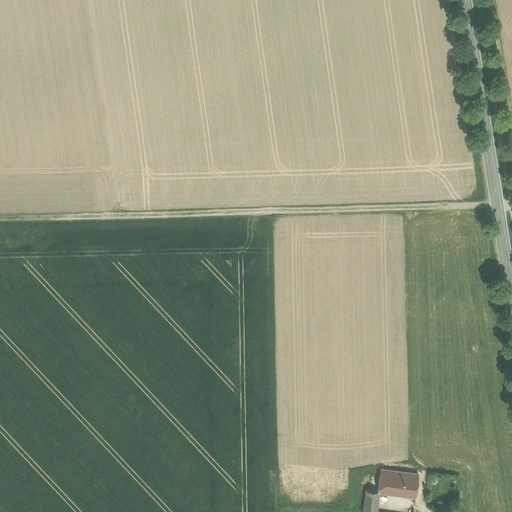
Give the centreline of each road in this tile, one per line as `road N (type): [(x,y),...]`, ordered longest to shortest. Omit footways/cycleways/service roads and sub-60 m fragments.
road 1 (track): [(0,219),(511,203)]
road 2 (secondary): [(466,0),(511,287)]
